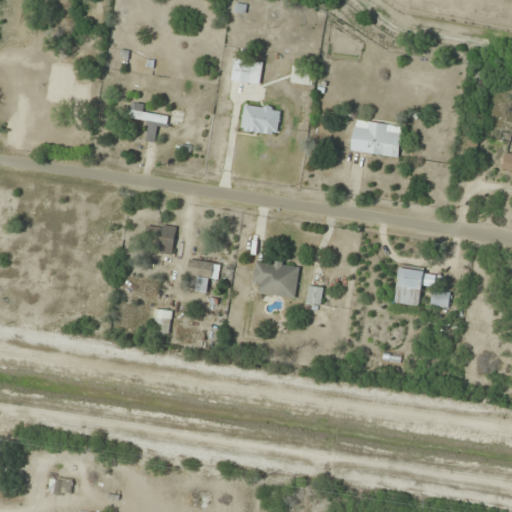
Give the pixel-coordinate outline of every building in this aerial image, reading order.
[(73,58),(63,58),(63,68),(72,69),(73,58)] [(262,85),(263,62),(234,61),(232,83),(262,85)] [(11,135),(33,138),(42,66),(21,63),(11,135)] [(146,141),(155,142),(157,125),(167,126),(169,117),(144,114),(145,106),(128,103),(126,118),(149,122),(146,141)] [(242,131),(279,135),(281,109),(244,105),(242,131)] [(399,158),(403,127),(354,121),(351,152),(399,158)] [(511,172),(511,153),(505,153),(502,171),(511,172)] [(147,252),(175,253),(176,227),(147,226),(147,252)] [(296,299),(300,265),(256,259),(253,282),(262,283),(261,294),(296,299)] [(188,277),(196,278),(194,291),(207,293),(209,279),(217,280),(219,265),(190,260),(188,277)] [(395,303),(420,307),(422,285),(435,287),(437,274),(400,269),(395,303)] [(323,288),(309,286),(307,305),(322,306),(323,288)] [(449,309),(451,294),(433,291),(430,305),(449,309)] [(171,335),(171,312),(155,312),(155,335),(171,335)] [(48,492),(71,498),(75,483),(52,477),(48,492)]
